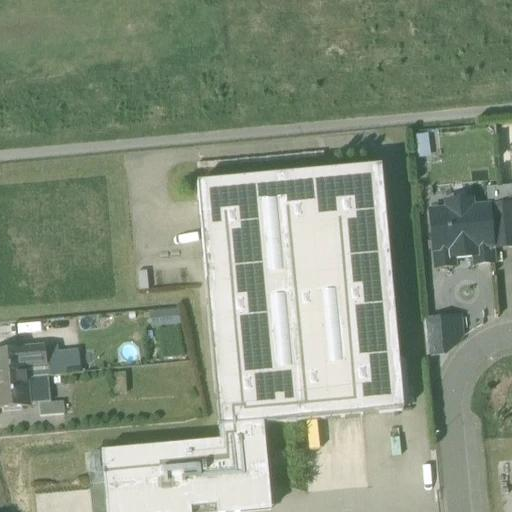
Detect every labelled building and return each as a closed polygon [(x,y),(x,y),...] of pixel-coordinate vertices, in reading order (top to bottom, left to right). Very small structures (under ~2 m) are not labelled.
[(381,170),(197,186),(219,429),(263,426),(403,413),(381,170)] [(511,187),(486,190),(487,209),(488,209),(505,208),(511,206),(511,187)] [(430,214),(435,270),(454,268),(453,258),(473,256),(474,266),(493,265),(491,244),(488,209),(487,209),(471,210),(471,204),(446,207),(446,213),(430,214)] [(488,209),(491,244),(508,243),(505,208),(488,209)] [(178,310),(152,311),(152,325),(179,323),(178,310)] [(423,322),(426,358),(444,357),(459,344),(457,319),(423,322)] [(0,351),(0,382),(28,380),(27,367),(47,365),(46,351),(45,347),(25,349),(0,351)] [(27,367),(28,380),(49,378),(85,374),(83,348),(54,351),(54,347),(45,347),(46,351),(47,365),(27,367)] [(49,378),(28,380),(31,406),(42,404),(51,404),(49,378)] [(0,411),(31,408),(31,406),(28,380),(0,382),(0,411)] [(42,404),(43,420),(66,418),(65,402),(51,404),(42,404)] [(236,511),(269,492),(263,426),(219,429),(218,429),(219,443),(101,454),(106,511),(190,511),(190,510),(217,508),(216,511),(236,511)] [(270,511),(269,492),(236,511),(270,511)]
